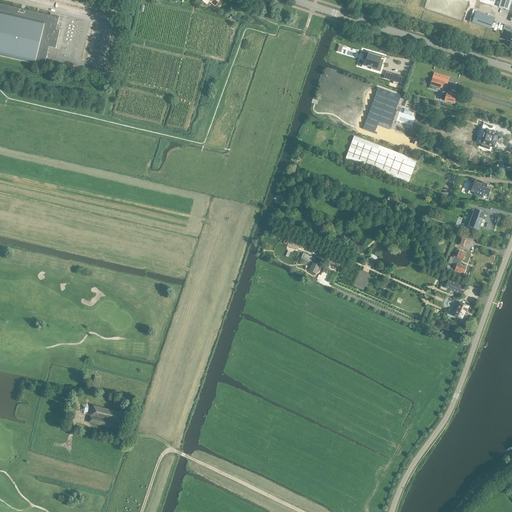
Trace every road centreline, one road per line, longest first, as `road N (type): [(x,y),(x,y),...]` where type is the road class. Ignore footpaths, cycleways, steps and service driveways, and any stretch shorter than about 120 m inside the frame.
road 1 (tertiary): [(392,511),(451,408),(511,244)]
road 2 (track): [(214,222),(193,388),(173,450)]
road 3 (tertiary): [(511,68),(296,0)]
road 4 (unknown): [(321,267),(325,284),(476,344)]
road 5 (unknown): [(511,168),(457,165),(378,135)]
road 6 (track): [(302,511),(179,453)]
